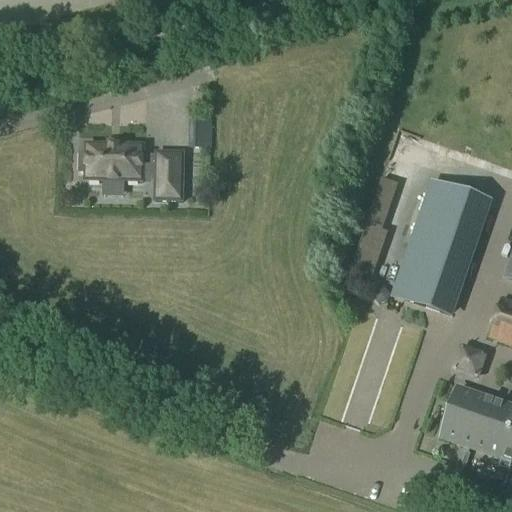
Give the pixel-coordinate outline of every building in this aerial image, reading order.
[(208,150),(208,124),(190,124),(190,150),(208,150)] [(77,155),(77,176),(84,177),(84,185),(111,186),(143,187),(143,185),(154,185),(153,206),(184,206),(184,155),(155,155),(155,159),(144,159),(144,148),(84,147),(83,155),(77,155)] [(434,189),(396,300),(449,318),(487,207),(434,189)] [(372,300),(378,306),(385,304),(388,297),(383,291),(375,293),(372,300)] [(511,306),(501,302),(488,340),(511,348),(511,306)] [(389,431),(400,375),(347,365),(336,421),(389,431)] [(511,410),(458,392),(441,441),(511,465),(511,410)]
